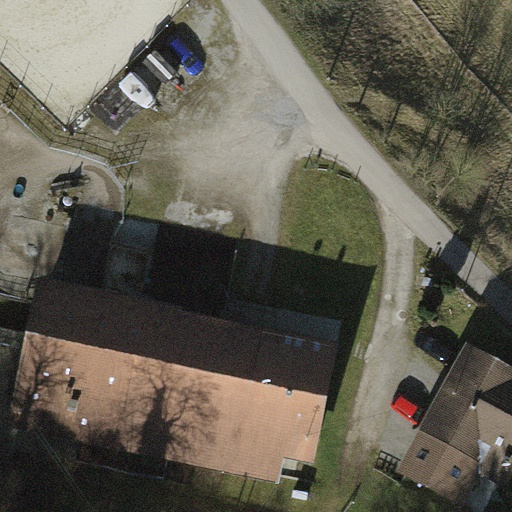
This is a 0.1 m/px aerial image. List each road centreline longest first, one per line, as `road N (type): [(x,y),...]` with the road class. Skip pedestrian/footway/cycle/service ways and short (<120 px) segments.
road 1 (track): [(407,205),(236,0)]
road 2 (track): [(380,418),(407,205)]
road 3 (track): [(511,312),(407,205)]
